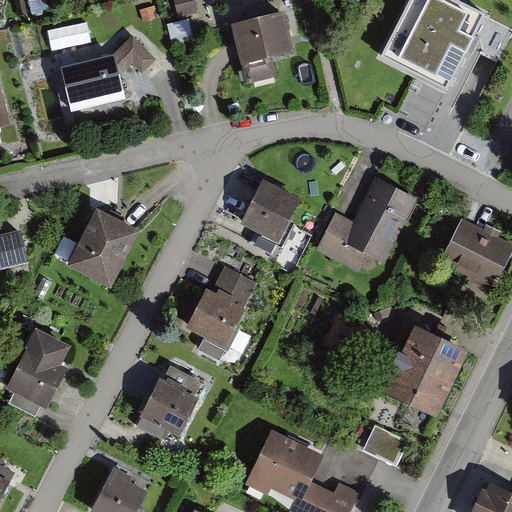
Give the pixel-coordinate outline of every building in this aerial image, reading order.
[(207,0),(184,0),(190,22),(211,16),(207,0)] [(487,26),(433,0),(419,0),(385,69),(450,101),(487,26)] [(306,11),(253,25),(264,66),(317,52),(306,11)] [(138,55),(84,66),(93,107),(147,95),(138,55)] [(9,56),(0,58),(0,134),(26,129),(9,56)] [(371,231),(346,219),(329,253),(393,284),(435,197),(397,178),(371,231)] [(320,204),(282,184),(257,230),(296,250),(320,204)] [(164,234),(120,210),(88,266),(132,291),(164,234)] [(511,239),(473,222),(455,262),(511,288),(511,239)] [(41,228),(0,237),(0,279),(51,267),(41,228)] [(277,286),(237,266),(207,327),(247,346),(277,286)] [(383,331),(347,315),(333,346),(369,363),(383,331)] [(92,345),(49,324),(16,391),(69,417),(89,376),(79,372),(92,345)] [(474,357),(418,333),(386,404),(442,429),(474,357)] [(223,398),(179,378),(159,420),(204,440),(223,398)] [(334,452),(267,424),(242,483),(264,492),(267,483),(312,501),(307,511),(347,511),(355,493),(323,479),(334,452)] [(365,451),(400,465),(410,440),(375,426),(365,451)] [(21,511),(35,485),(0,466),(0,511),(21,511)] [(165,511),(176,488),(132,467),(110,511),(165,511)] [(481,478),(467,511),(511,511),(511,473),(504,470),(498,485),(481,478)]
